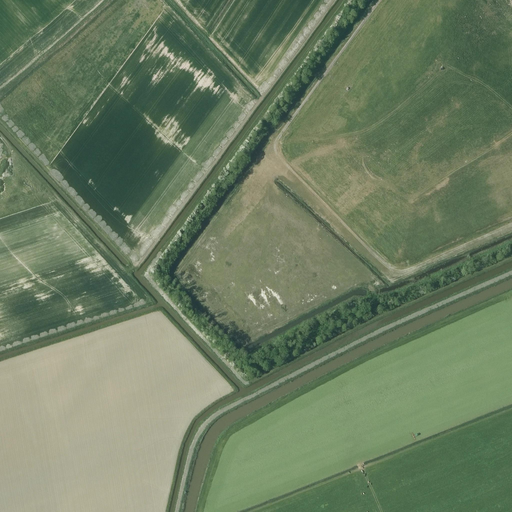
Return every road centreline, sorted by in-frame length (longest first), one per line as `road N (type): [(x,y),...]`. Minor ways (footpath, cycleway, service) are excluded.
road 1 (track): [(177,511),(197,433),(214,415),(511,273)]
road 2 (track): [(511,223),(399,272),(277,155),(279,137)]
